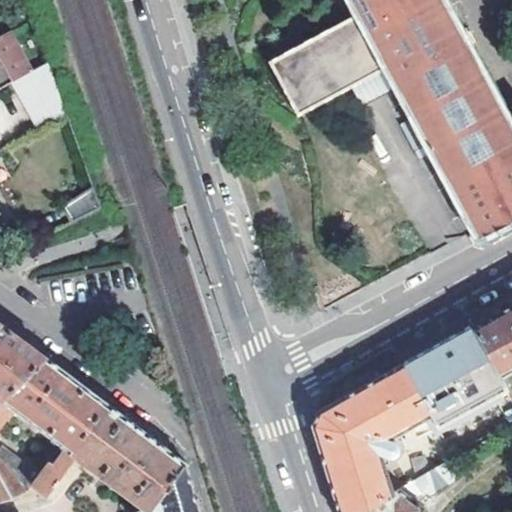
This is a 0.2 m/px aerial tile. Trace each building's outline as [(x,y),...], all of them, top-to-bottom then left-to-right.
[(353,0),(360,12),(271,61),(300,112),(339,91),(389,64),(471,219),(478,231),(480,234),(483,232),(482,229),(511,213),(511,115),(482,59),(472,64),(464,48),(438,0),(353,0)] [(0,87),(20,77),(25,74),(10,31),(0,37),(0,87)] [(472,64),(482,59),(474,43),(464,48),(472,64)] [(20,77),(38,128),(68,112),(50,61),(25,74),(20,77)] [(94,187),(63,203),(74,221),(101,206),(94,187)] [(478,231),(471,219),(466,221),(472,231),(475,231),(476,232),(478,231)] [(500,375),(511,368),(511,301),(470,324),(498,376),(500,375)] [(0,402),(45,357),(26,343),(1,324),(0,324),(0,402)] [(390,438),(498,376),(470,324),(318,410),(315,417),(312,424),(340,511),(362,511),(392,495),(382,456),(392,461),(396,460),(400,458),(402,453),(402,447),(399,444),(395,442),(390,438)] [(71,452),(106,403),(77,381),(45,357),(0,402),(0,428),(13,410),(65,447),(54,464),(51,462),(33,486),(48,496),(77,457),(71,452)] [(147,507),(186,463),(119,412),(106,403),(71,452),(77,457),(147,507)] [(442,430),(457,457),(481,443),(466,416),(442,430)] [(0,498),(29,491),(33,486),(24,479),(29,471),(1,449),(0,449),(0,498)] [(448,462),(416,481),(422,491),(429,492),(452,479),(453,472),(448,462)] [(200,511),(197,500),(186,463),(147,507),(139,511),(138,511),(200,511)] [(401,490),(410,498),(422,491),(416,481),(401,490)] [(419,511),(423,508),(410,498),(401,490),(392,495),(362,511),(419,511)]
